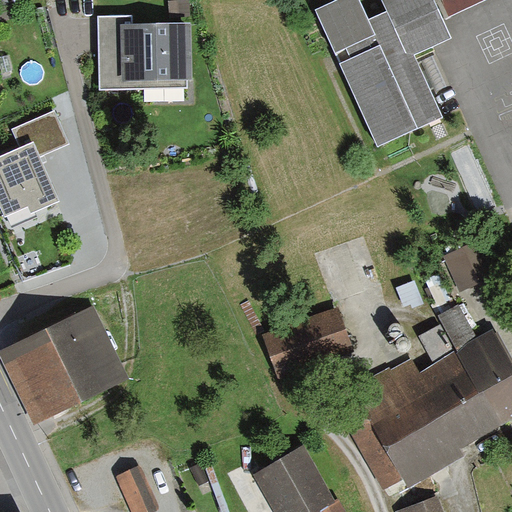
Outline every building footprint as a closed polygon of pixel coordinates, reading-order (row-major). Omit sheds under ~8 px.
[(355,0),(346,0),(316,14),(377,147),(440,117),(412,55),(449,38),(431,0),(393,0),(384,5),(388,13),(366,23),(355,0)] [(132,18),(100,19),(101,91),(188,89),(187,30),(132,32),(132,18)] [(32,150),(0,164),(0,208),(8,226),(57,204),(32,150)] [(347,311),(279,335),(293,375),(362,351),(347,311)] [(11,359),(39,417),(120,378),(93,320),(11,359)] [(439,371),(475,437),(511,417),(511,377),(491,338),(477,346),(463,320),(423,341),(439,371)] [(361,393),(409,483),(458,457),(453,449),(475,437),(439,371),(417,383),(409,368),(361,393)] [(333,511),(302,456),(260,479),(278,511),(333,511)] [(160,511),(143,467),(119,476),(132,511),(160,511)] [(445,511),(439,497),(406,511),(445,511)]
